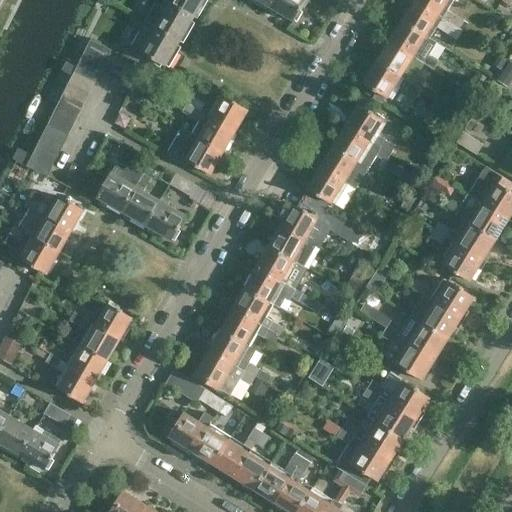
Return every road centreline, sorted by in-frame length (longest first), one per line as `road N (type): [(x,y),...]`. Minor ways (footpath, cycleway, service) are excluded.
road 1 (residential): [(371,0),(105,436)]
road 2 (residential): [(511,330),(399,511)]
road 3 (residential): [(222,511),(105,436)]
